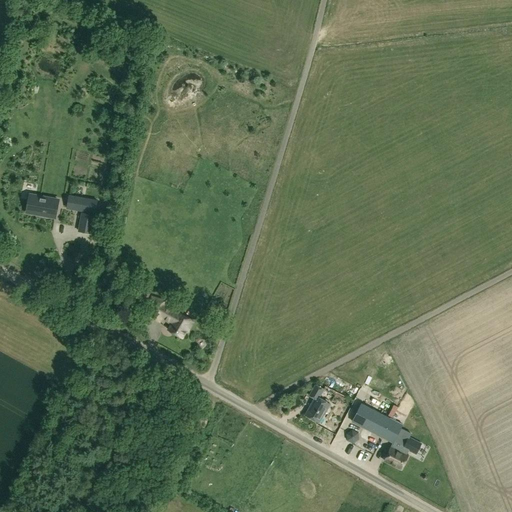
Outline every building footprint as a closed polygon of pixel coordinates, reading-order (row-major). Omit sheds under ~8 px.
[(241,75),(243,67),(227,63),(225,71),(241,75)] [(58,200),(30,195),(27,212),(55,218),(58,200)] [(95,213),(97,201),(69,196),(67,208),(95,213)] [(82,213),(79,231),(91,233),(94,215),(82,213)] [(34,226),(29,243),(52,250),(57,233),(34,226)] [(193,321),(177,312),(178,310),(166,304),(167,302),(154,296),(149,306),(144,318),(161,323),(162,320),(171,324),(168,330),(182,337),(187,329),(188,330),(193,321)] [(319,423),(330,404),(319,398),(324,390),(316,385),(310,395),(314,398),(305,415),(319,423)] [(385,394),(383,398),(392,405),(395,401),(385,394)] [(393,442),(402,424),(356,401),(352,409),(357,411),(352,421),(393,442)] [(323,431),(331,439),(337,433),(329,425),(323,431)] [(352,430),(347,434),(347,440),(353,443),(359,439),(358,433),(352,430)] [(421,443),(409,437),(407,441),(404,440),(398,452),(390,448),(384,461),(402,469),(408,456),(401,453),(404,448),(416,454),(421,443)]
